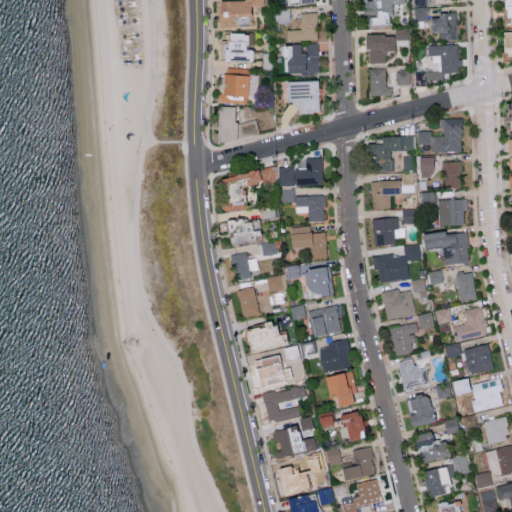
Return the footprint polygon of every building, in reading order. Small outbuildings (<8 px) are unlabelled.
[(216,0),(217,25),(248,25),(248,5),(261,5),(261,0),(216,0)] [(364,0),(366,24),(392,23),(391,3),(403,3),(402,0),(364,0)] [(511,25),(511,0),(503,0),(504,15),(511,15),(511,25)] [(274,8),(274,22),(289,22),(288,7),(274,8)] [(427,19),(426,7),(414,7),(414,20),(427,19)] [(316,38),(315,11),(299,12),(299,28),(286,29),(286,39),(316,38)] [(439,38),(455,38),(456,14),(430,13),(429,31),(439,32),(439,38)] [(511,30),(501,31),(501,55),(511,54),(511,30)] [(251,48),(246,48),(246,32),(227,32),(227,42),(223,42),(223,61),(251,61),(251,48)] [(394,50),(393,33),(363,34),(363,50),(368,49),(368,62),(385,62),(385,51),(394,50)] [(301,43),(288,43),(288,59),(284,59),(284,73),(317,73),(317,42),(301,42),(301,43)] [(414,70),(414,83),(443,82),(443,72),(458,72),(458,43),(429,44),(429,70),(414,70)] [(368,68),(368,95),(391,94),(391,86),(385,86),(385,67),(368,68)] [(395,83),(410,83),(409,70),(395,70),(395,83)] [(222,95),(246,96),(247,74),(223,73),(222,95)] [(258,74),(250,74),(250,87),(258,88),(258,74)] [(317,112),(316,79),(286,80),(287,103),(295,103),(295,112),(317,112)] [(257,135),(257,121),(233,121),(234,106),(217,105),(216,140),(236,140),(236,134),(257,135)] [(442,117),(441,134),(431,134),(431,130),(417,130),(417,144),(431,144),(431,151),(461,151),(461,117),(442,117)] [(392,171),(391,149),(414,148),(414,134),(380,135),(380,142),(370,143),(371,171),(392,171)] [(433,169),(434,154),(421,154),(420,169),(433,169)] [(413,155),(403,155),(402,168),(412,168),(413,155)] [(322,183),(321,157),(305,157),(305,166),(279,167),(280,185),(322,183)] [(460,160),(443,160),(443,187),(461,187),(460,160)] [(223,174),(227,205),(243,203),(241,185),(259,183),(257,170),(223,174)] [(389,193),(400,193),(399,179),(371,180),(371,208),(390,207),(389,193)] [(294,195),(293,187),(281,187),(282,201),(294,200),(295,212),(307,211),(307,220),(324,220),(323,194),(294,195)] [(437,199),(438,224),(463,224),(462,209),(466,209),(466,198),(437,199)] [(414,208),(401,208),(401,221),(413,221),(414,208)] [(403,226),(398,227),(397,216),(371,218),(374,244),(395,242),(394,237),(404,236),(403,226)] [(227,220),(228,241),(259,239),(258,229),(250,229),(250,221),(241,221),(241,220),(227,220)] [(309,232),(309,225),(289,226),(289,247),(310,246),(310,258),(325,257),(324,231),(309,232)] [(468,261),(465,231),(444,233),(444,230),(420,232),(422,248),(442,246),(443,264),(468,261)] [(261,242),(262,254),(276,253),(275,241),(261,242)] [(371,254),(372,270),(378,269),(379,281),(407,279),(406,260),(420,259),(419,243),(403,244),(404,254),(393,255),(393,252),(371,254)] [(250,277),(249,270),(258,269),(255,257),(246,259),(245,251),(229,254),(234,280),(250,277)] [(285,265),(285,277),(298,277),(298,265),(285,265)] [(331,293),(330,279),(325,279),(324,267),(303,268),(305,295),(331,293)] [(429,283),(442,281),(440,269),(427,271),(429,283)] [(471,270),(455,273),(460,301),(477,298),(471,270)] [(267,290),(281,288),(279,274),(266,276),(267,290)] [(412,291),(425,289),(423,277),(410,279),(412,291)] [(237,289),(241,316),(257,314),(254,287),(237,289)] [(380,292),(386,320),(414,313),(409,289),(397,292),(396,288),(380,292)] [(292,318),(305,315),(303,303),(290,306),(292,318)] [(308,309),(312,335),(340,331),(335,305),(308,309)] [(434,310),(438,323),(451,320),(448,306),(434,310)] [(454,340),(486,333),(480,306),(463,309),(466,323),(451,326),(454,340)] [(434,325),(431,311),(416,314),(419,328),(434,325)] [(272,321),(244,328),(250,350),(278,343),(272,321)] [(412,332),(417,331),(416,323),(390,326),(393,354),(414,352),(412,332)] [(318,354),(314,339),(298,343),(302,358),(318,354)] [(322,347),(325,370),(349,367),(344,339),(327,341),(327,346),(322,347)] [(445,344),(446,356),(460,354),(459,343),(445,344)] [(492,368),(487,343),(461,348),(467,373),(492,368)] [(258,385),(282,380),(276,354),(252,360),(258,385)] [(428,385),(425,365),(413,366),(412,359),(398,361),(401,388),(428,385)] [(327,397),(334,395),(337,407),(352,403),(350,393),(356,391),(351,370),(322,377),(327,397)] [(469,390),(466,377),(453,380),(456,393),(469,390)] [(501,404),(496,378),(480,381),(485,407),(501,404)] [(450,396),(449,383),(435,385),(436,398),(450,396)] [(261,392),(267,422),(299,416),(297,405),(277,409),(276,401),(305,396),(303,384),(261,392)] [(410,426),(433,422),(427,394),(407,399),(410,413),(407,413),(410,426)] [(338,415),(346,441),(364,436),(357,410),(338,415)] [(332,424),(330,413),(317,417),(320,427),(332,424)] [(299,418),(301,430),(313,427),(311,415),(299,418)] [(482,421),(488,444),(509,438),(503,415),(482,421)] [(458,431),(456,419),(444,420),(446,432),(458,431)] [(315,449),(313,436),(301,439),(298,425),(271,431),(277,457),(315,449)] [(414,448),(418,447),(422,462),(449,455),(445,438),(433,441),(431,430),(411,435),(414,448)] [(511,471),(511,444),(485,449),(489,475),(511,471)] [(354,465),(341,467),(342,478),(373,474),(370,446),(352,448),(354,465)] [(341,461),(338,447),(326,450),(329,464),(341,461)] [(301,459),(302,472),(324,470),(322,451),(306,453),(307,458),(301,459)] [(452,456),(455,474),(468,472),(466,453),(452,456)] [(281,467),(286,493),(304,489),(299,463),(281,467)] [(443,484),(448,483),(445,466),(421,471),(426,496),(444,493),(443,484)] [(478,487),(492,484),(489,470),(475,473),(478,487)] [(356,482),(357,494),(341,497),(343,511),(355,511),(354,505),(379,501),(376,479),(356,482)] [(498,499),(508,496),(511,511),(511,481),(494,486),(498,499)] [(479,491),(483,511),(488,511),(499,510),(494,488),(479,491)] [(308,501),(306,493),(285,499),(288,511),(317,511),(314,500),(308,501)] [(437,503),(437,511),(460,511),(459,500),(437,503)]
